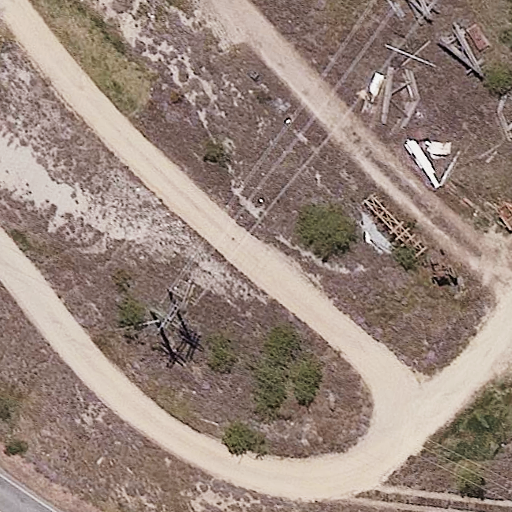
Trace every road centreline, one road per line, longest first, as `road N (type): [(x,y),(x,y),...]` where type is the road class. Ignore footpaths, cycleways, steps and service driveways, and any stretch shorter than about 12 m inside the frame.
road 1 (track): [(0,257),(121,397),(253,478),(329,473),(371,444),(397,409),(362,344),(163,175),(0,0)]
road 2 (track): [(511,285),(369,150),(231,0)]
road 3 (track): [(397,409),(478,354),(511,304)]
